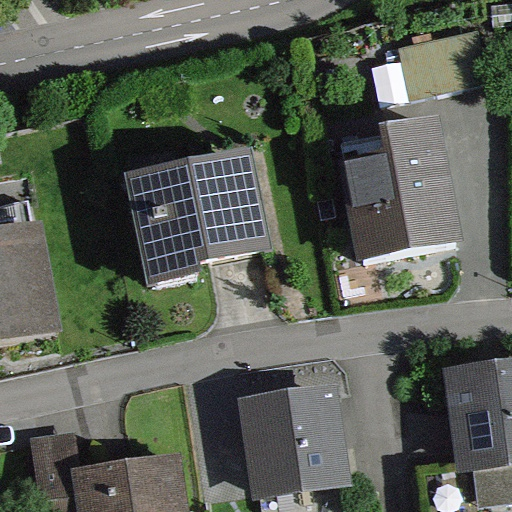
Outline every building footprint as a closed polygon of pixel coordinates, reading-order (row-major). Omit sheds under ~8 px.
[(410,166),(359,178),(380,270),(489,245),(462,126),(403,140),(410,166)] [(390,127),(338,128),(339,161),(391,159),(390,127)] [(257,170),(143,195),(164,289),(278,264),(257,170)] [(51,235),(0,246),(0,346),(72,330),(51,235)] [(511,382),(465,388),(479,509),(511,505),(511,382)] [(343,403),(251,419),(265,507),(357,492),(343,403)] [(82,449),(42,457),(53,511),(202,511),(194,467),(90,488),(82,449)]
